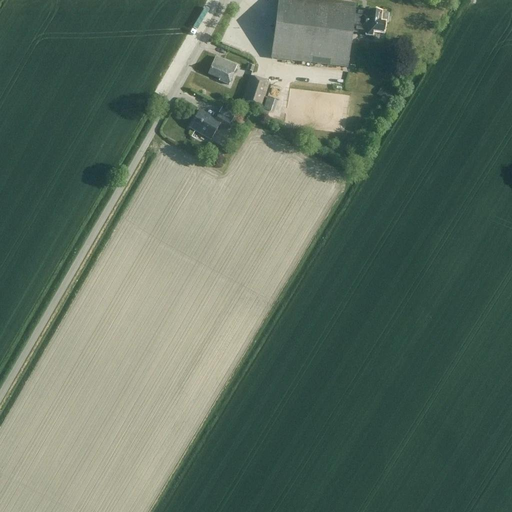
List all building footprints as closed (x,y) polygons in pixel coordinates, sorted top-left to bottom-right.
[(368,10),(355,8),(356,4),(323,0),(277,0),(271,58),(348,67),(353,25),(366,27),(365,36),(372,37),(373,33),(384,34),(385,23),(388,23),(389,14),(382,13),(382,12),(368,10)] [(201,27),(207,12),(202,10),(197,25),(201,27)] [(219,80),(229,85),(237,66),(216,57),(208,74),(219,79),(219,80)] [(241,103),(260,109),(269,82),(250,75),(241,103)] [(386,90),(381,97),(388,102),(393,94),(386,90)] [(277,101),(267,98),(261,115),(267,116),(269,111),(273,113),(277,101)] [(227,129),(232,120),(219,113),(215,119),(199,110),(189,127),(211,140),(219,125),(227,129)]
